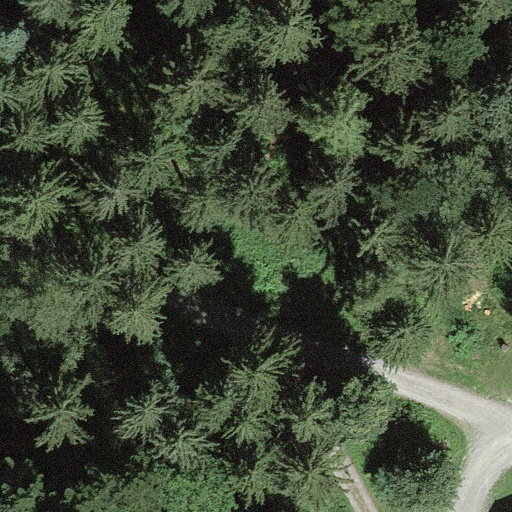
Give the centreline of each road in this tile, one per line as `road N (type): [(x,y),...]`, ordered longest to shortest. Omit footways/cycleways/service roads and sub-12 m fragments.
road 1 (track): [(511,422),(0,231)]
road 2 (track): [(364,511),(256,330)]
